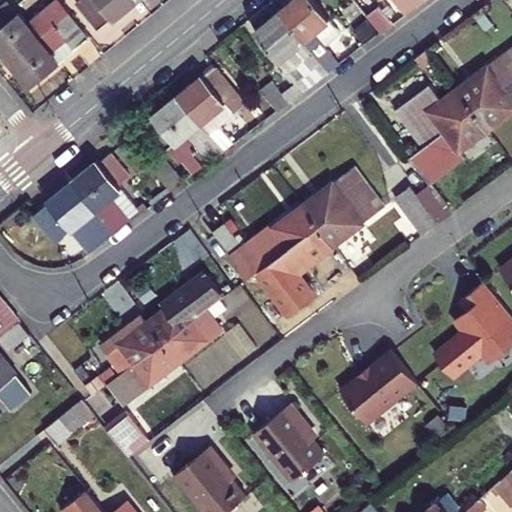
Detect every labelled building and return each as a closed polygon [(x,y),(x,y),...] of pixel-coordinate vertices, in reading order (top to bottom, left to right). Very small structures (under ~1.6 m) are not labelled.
[(69,0),(52,0),(50,2),(61,15),(74,5),(69,0)] [(99,0),(112,16),(132,0),(99,0)] [(292,101),(345,62),(297,0),(293,0),(268,20),(309,72),(295,83),(286,71),(275,80),(292,101)] [(360,31),(335,0),(297,0),(345,62),(370,43),(360,31)] [(405,18),(390,0),(376,0),(385,11),(396,24),(405,18)] [(27,3),(0,24),(0,28),(18,50),(46,27),(27,3)] [(87,21),(74,5),(61,15),(73,31),(87,21)] [(396,24),(385,11),(360,31),(370,43),(396,24)] [(66,52),(46,27),(18,50),(38,75),(66,52)] [(511,82),(511,51),(475,78),(490,99),(511,82)] [(259,93),(229,56),(218,66),(215,63),(191,82),(239,141),(249,133),(233,114),(259,93)] [(438,136),(490,99),(475,78),(459,91),(446,73),(411,99),(438,136)] [(239,141),(191,82),(165,103),(188,133),(191,131),(199,143),(196,145),(210,162),(239,141)] [(511,82),(490,99),(505,119),(511,113),(511,82)] [(445,173),(431,183),(454,214),(468,204),(447,176),(484,149),(477,139),(505,119),(490,99),(438,136),(425,146),(445,173)] [(142,159),(124,137),(86,166),(132,220),(157,199),(131,168),(142,159)] [(132,220),(86,166),(60,187),(63,191),(52,200),(70,222),(82,213),(96,229),(113,215),(123,227),(132,220)] [(319,226),(371,187),(356,167),(304,206),(319,226)] [(431,183),(425,175),(409,187),(437,226),(454,214),(431,183)] [(371,187),(319,226),(334,246),(386,207),(371,187)] [(319,226),(304,206),(235,257),(250,277),(256,272),(279,255),(319,226)] [(279,255),(256,272),(290,315),(319,292),(301,269),(305,267),(334,246),(319,226),(279,255)] [(221,238),(233,255),(244,247),(232,230),(221,238)] [(511,257),(499,268),(511,284),(511,257)] [(193,279),(192,286),(163,308),(178,328),(222,296),(238,284),(224,264),(215,263),(209,267),(206,267),(200,272),(199,275),(193,279)] [(511,344),(511,316),(485,281),(461,300),(468,309),(464,313),(470,320),(461,327),(464,331),(448,344),(447,349),(438,357),(452,375),(482,353),(491,354),(503,344),(511,345),(511,344)] [(227,302),(222,296),(178,328),(193,348),(222,326),(212,313),(227,302)] [(0,337),(10,329),(19,322),(0,299),(0,337)] [(159,310),(153,303),(113,332),(134,361),(178,328),(163,308),(159,310)] [(135,390),(193,348),(178,328),(134,361),(120,370),(135,390)] [(0,389),(36,361),(10,329),(0,337),(0,389)] [(392,352),(344,390),(370,422),(418,384),(392,352)] [(107,398),(95,384),(70,405),(81,419),(107,398)] [(306,389),(268,421),(307,468),(341,441),(320,416),(324,412),(306,389)] [(143,400),(121,416),(142,441),(163,426),(143,400)] [(224,430),(188,460),(226,507),(260,480),(239,455),(242,452),(224,430)] [(511,464),(502,473),(506,478),(511,472),(511,464)] [(128,511),(120,501),(99,475),(74,495),(87,511),(128,511)] [(496,487),(489,479),(471,495),(477,502),(496,487)] [(158,511),(137,486),(120,501),(128,511),(167,511),(164,508),(159,511),(158,511)] [(502,494),(496,487),(477,502),(468,511),(466,511),(485,511),(484,510),(502,494)] [(439,508),(434,511),(466,511),(468,511),(449,489),(434,502),(439,508)]
